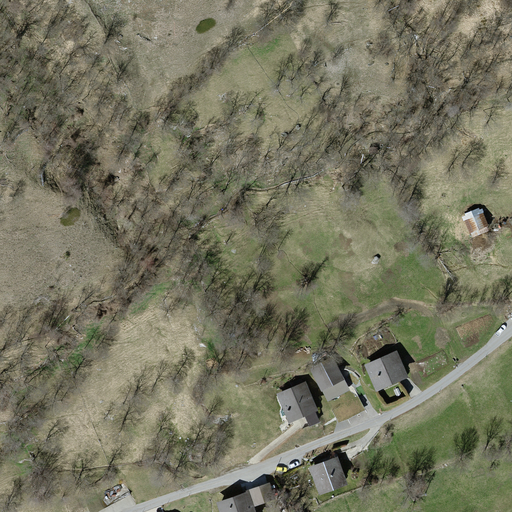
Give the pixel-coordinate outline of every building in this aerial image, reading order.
[(479,213),(461,219),(468,240),(486,234),(479,213)] [(394,354),(363,367),(375,394),(406,381),(394,354)] [(333,360),(308,372),(318,395),(343,383),(333,360)] [(304,385),(275,396),(284,422),(314,411),(304,385)] [(335,457),(306,467),(316,495),(344,484),(335,457)] [(282,477),(255,486),(263,508),(290,499),(282,477)] [(251,511),(244,491),(213,502),(216,511),(251,511)]
